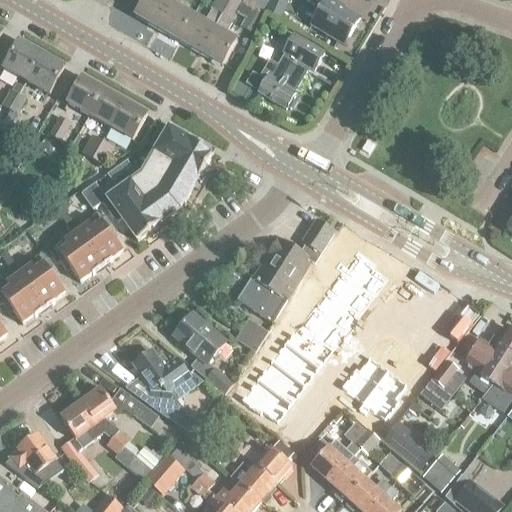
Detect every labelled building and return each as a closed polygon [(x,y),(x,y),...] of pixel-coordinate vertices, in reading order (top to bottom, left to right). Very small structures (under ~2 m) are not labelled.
[(147,0),(136,20),(158,32),(173,6),(172,6),(173,4),(175,0),(147,0)] [(224,17),(234,0),(220,0),(214,11),(224,17)] [(234,0),(224,17),(235,23),(238,17),(245,6),(234,0)] [(262,0),(246,0),(243,4),(262,15),(269,3),(262,0)] [(303,0),(304,3),(322,13),(313,30),(345,48),(360,22),(335,7),(335,0),(303,0)] [(173,6),(158,32),(180,45),(195,18),(173,6)] [(253,10),(246,22),(242,28),(253,34),(263,16),(262,15),(253,10)] [(224,17),(216,31),(202,57),(223,70),(238,43),(227,37),(235,23),(224,17)] [(195,18),(180,45),(202,57),(216,31),(203,23),(195,18)] [(422,34),(410,54),(419,59),(431,39),(422,34)] [(254,75),(247,86),(262,95),(260,98),(288,113),(289,111),(291,112),(295,112),(299,103),(297,102),(298,100),(296,99),(297,97),(296,97),(310,71),(315,73),(324,56),(293,39),(284,56),(286,58),(280,68),(271,62),(261,79),(254,75)] [(27,84),(42,58),(18,45),(4,71),(27,84)] [(42,58),(27,84),(24,90),(33,94),(36,89),(50,97),(65,71),(42,58)] [(83,81),(68,107),(89,119),(104,93),(83,81)] [(37,92),(31,103),(49,114),(55,103),(37,92)] [(2,108),(1,108),(2,109),(10,113),(18,97),(10,93),(2,108)] [(104,93),(89,119),(111,131),(126,105),(104,93)] [(27,102),(18,97),(10,113),(18,117),(27,102)] [(126,105),(111,131),(133,143),(148,117),(126,105)] [(10,113),(0,130),(0,131),(8,136),(18,117),(10,113)] [(71,126),(62,120),(59,119),(49,137),(61,144),(71,126)] [(169,230),(164,224),(180,213),(197,185),(203,189),(204,188),(203,186),(207,179),(209,180),(210,178),(203,175),(214,157),(169,131),(142,177),(107,202),(95,186),(82,196),(81,198),(92,213),(102,206),(116,225),(121,221),(138,244),(155,232),(159,238),(160,237),(159,235),(166,230),(167,231),(169,230)] [(92,138),(82,156),(93,162),(103,144),(92,138)] [(103,144),(93,162),(104,168),(114,150),(103,144)] [(128,163),(108,177),(113,184),(132,169),(128,163)] [(23,219),(22,200),(1,200),(2,220),(23,219)] [(64,212),(61,214),(58,216),(66,227),(72,223),(64,212)] [(112,227),(102,213),(96,217),(99,220),(106,231),(112,227)] [(99,220),(80,234),(77,236),(103,271),(113,264),(112,263),(123,254),(106,231),(99,220)] [(278,241),(252,282),(287,304),(311,264),(315,267),(321,258),(336,234),(317,222),(301,245),(305,247),(301,254),(296,251),(295,252),(278,241)] [(80,234),(72,223),(66,227),(74,238),(77,236),(80,234)] [(74,238),(56,251),(64,262),(80,285),(92,277),(93,278),(103,271),(77,236),(74,238)] [(337,249),(330,245),(322,259),(328,263),(337,249)] [(64,262),(56,251),(53,248),(48,252),(58,266),(64,262)] [(340,263),(335,270),(341,274),(376,300),(390,281),(389,280),(371,266),(373,263),(358,252),(346,267),(340,263)] [(6,254),(3,256),(1,258),(9,269),(14,265),(6,254)] [(54,269),(44,255),(39,259),(41,262),(49,273),(54,269)] [(41,262),(22,276),(19,278),(45,313),(55,305),(54,304),(66,296),(49,273),(41,262)] [(22,276),(14,265),(9,269),(17,280),(19,278),(22,276)] [(341,274),(327,292),(362,318),(376,300),(341,274)] [(17,280),(0,292),(0,295),(6,304),(23,327),(34,319),(35,320),(45,313),(19,278),(17,280)] [(287,304),(252,282),(238,304),(273,326),(287,304)] [(327,292),(314,310),(348,336),(362,318),(327,292)] [(314,310),(300,328),(334,354),(348,336),(314,310)] [(207,368),(226,345),(192,317),(173,340),(207,368)] [(236,342),(243,347),(256,355),(269,335),(249,322),(236,342)] [(300,328),(286,346),(320,372),(334,354),(300,328)] [(481,342),(466,365),(477,372),(474,376),(491,386),(511,352),(511,333),(506,330),(497,344),(495,342),(491,348),(481,342)] [(286,346),(272,364),(306,390),(320,372),(286,346)] [(485,397),(482,402),(504,416),(505,414),(511,403),(511,352),(491,386),(493,388),(485,397)] [(153,354),(135,368),(145,382),(153,393),(159,389),(161,392),(164,390),(168,395),(150,407),(169,420),(181,410),(176,403),(182,398),(181,397),(176,390),(190,380),(177,363),(170,368),(163,359),(158,362),(153,354)] [(357,372),(341,391),(363,408),(390,374),(371,360),(360,374),(357,372)] [(272,364),(258,382),(292,408),(306,390),(272,364)] [(441,414),(467,382),(458,375),(460,373),(448,364),(433,383),(432,382),(420,398),(441,414)] [(216,370),(206,382),(210,385),(224,398),(234,386),(216,370)] [(363,408),(358,413),(365,419),(370,413),(385,425),(400,405),(397,403),(408,388),(390,374),(363,408)] [(258,382),(241,404),(261,419),(263,416),(278,427),(292,408),(258,382)] [(100,392),(80,407),(95,428),(104,436),(105,437),(113,442),(113,441),(120,433),(105,421),(116,413),(110,406),(100,392)] [(140,405),(132,416),(151,431),(159,421),(159,420),(140,405)] [(337,405),(332,411),(340,419),(346,413),(337,405)] [(95,428),(80,407),(60,422),(75,443),(83,452),(104,436),(95,428)] [(181,411),(169,420),(192,436),(198,427),(181,411)] [(340,419),(332,411),(326,417),(335,425),(340,419)] [(326,417),(321,423),(330,431),(335,425),(326,417)] [(159,421),(151,431),(171,446),(179,436),(159,421)] [(321,423),(316,429),(324,437),(330,431),(321,423)] [(400,424),(383,443),(420,475),(436,456),(400,424)] [(324,437),(316,429),(310,435),(319,443),(324,437)] [(387,437),(378,430),(373,435),(382,443),(387,437)] [(367,431),(354,445),(361,452),(374,437),(367,431)] [(120,433),(113,441),(125,450),(131,442),(120,433)] [(319,443),(310,435),(305,441),(314,449),(319,443)] [(374,437),(361,452),(368,458),(381,444),(374,437)] [(11,464),(7,466),(39,490),(63,473),(38,438),(18,452),(19,454),(9,460),(11,464)] [(229,447),(241,457),(247,463),(276,488),(293,469),(287,464),(295,456),(280,443),(263,462),(248,448),(247,449),(236,439),(229,447)] [(113,442),(107,449),(118,458),(125,450),(113,441),(113,442)] [(305,441),(300,447),(308,455),(314,449),(305,441)] [(312,454),(319,461),(312,470),(330,486),(355,459),(337,443),(331,450),(323,442),(312,454)] [(241,457),(229,447),(223,454),(234,464),(241,457)] [(300,447),(294,453),(303,461),(308,455),(300,447)] [(180,449),(170,460),(180,469),(190,458),(180,449)] [(118,458),(115,461),(123,468),(133,457),(125,450),(118,458)] [(99,477),(81,453),(70,462),(75,469),(88,484),(89,486),(99,477)] [(147,482),(146,483),(164,499),(185,474),(166,459),(154,473),(147,482)] [(373,475),(355,459),(330,486),(338,493),(335,499),(342,504),(347,501),(348,502),(366,482),(373,475)] [(247,463),(231,480),(233,482),(261,506),(261,505),(267,508),(273,501),(270,496),(276,488),(247,463)] [(437,464),(422,479),(441,497),(456,481),(437,464)] [(402,467),(391,478),(397,483),(408,472),(402,467)] [(204,476),(198,472),(192,478),(198,483),(210,493),(217,485),(205,475),(204,476)] [(416,479),(408,472),(397,483),(406,491),(416,479)] [(0,511),(9,511),(18,501),(13,498),(11,496),(14,493),(0,482),(0,511)] [(233,482),(224,492),(217,500),(230,511),(255,511),(261,506),(233,482)] [(348,502),(350,504),(347,509),(350,511),(371,511),(384,498),(391,490),(385,483),(376,492),(366,482),(348,502)] [(193,489),(192,491),(203,501),(204,500),(210,493),(198,483),(197,485),(193,489)] [(455,505),(464,511),(502,511),(505,509),(471,484),(455,505)] [(150,490),(143,499),(152,507),(160,498),(150,490)] [(391,490),(384,498),(371,511),(399,511),(391,505),(399,496),(392,490),(391,490)] [(95,511),(123,511),(124,511),(107,497),(95,511)] [(213,511),(212,511),(230,511),(217,500),(214,497),(208,504),(207,506),(210,508),(213,511)] [(18,501),(9,511),(38,511),(21,499),(19,502),(18,501)]
